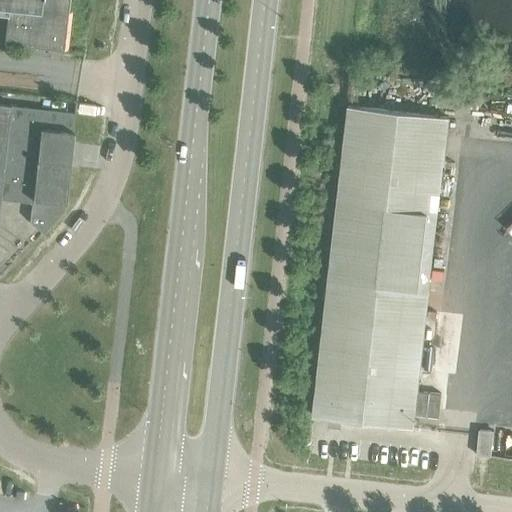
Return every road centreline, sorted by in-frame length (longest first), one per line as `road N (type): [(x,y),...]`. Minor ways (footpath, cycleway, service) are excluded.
road 1 (secondary): [(216,460),(267,0)]
road 2 (secondary): [(209,0),(157,455)]
road 3 (unclassified): [(0,327),(111,203),(134,0)]
road 4 (unclassified): [(511,509),(328,486),(216,460)]
road 5 (unclassified): [(157,455),(53,464),(0,437)]
